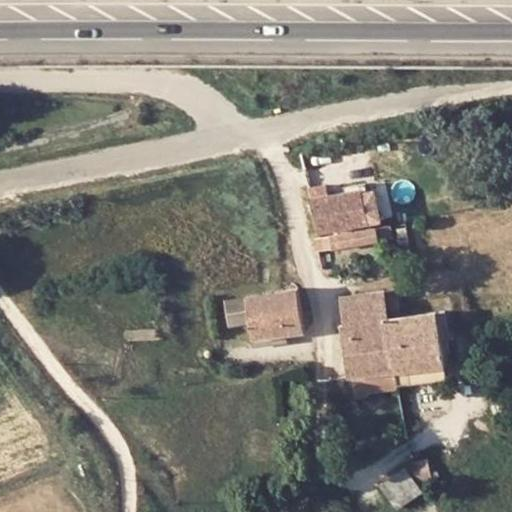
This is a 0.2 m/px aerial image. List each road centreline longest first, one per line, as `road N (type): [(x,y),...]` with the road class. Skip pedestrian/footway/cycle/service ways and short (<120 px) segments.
road 1 (trunk): [(0,42),(511,30)]
road 2 (track): [(511,89),(479,85),(247,134)]
road 3 (residential): [(247,134),(282,168),(338,376)]
road 4 (unclassified): [(247,134),(172,86),(0,78)]
road 5 (unclassified): [(247,134),(0,187)]
